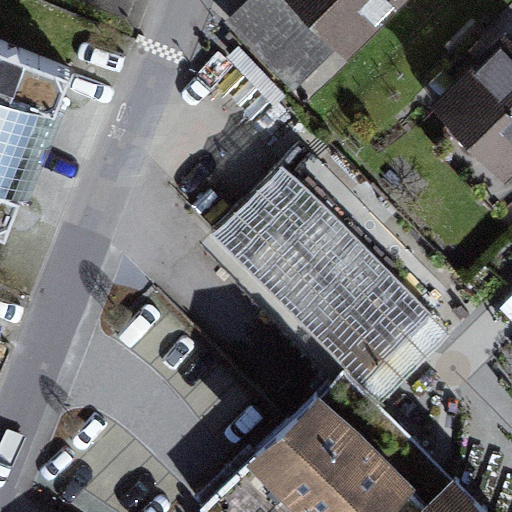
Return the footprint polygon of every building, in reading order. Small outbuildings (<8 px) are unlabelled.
[(409,0),(254,0),(230,24),(307,101),(409,0)] [(511,160),(511,52),(503,44),(437,112),(500,173),(511,160)] [(0,182),(44,72),(0,55),(0,182)] [(451,330),(282,161),(216,227),(384,396),(451,330)] [(491,511),(343,363),(222,482),(202,502),(212,511),(491,511)]
